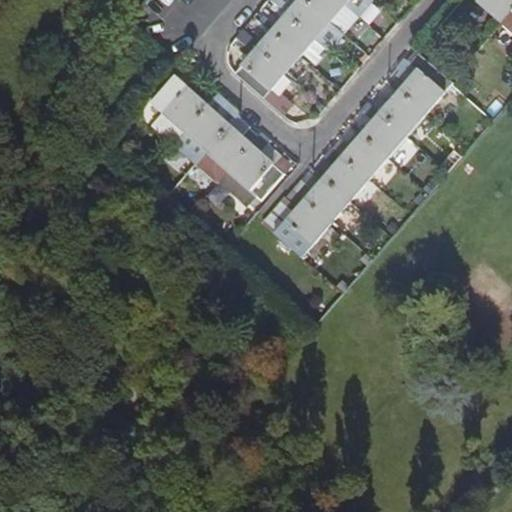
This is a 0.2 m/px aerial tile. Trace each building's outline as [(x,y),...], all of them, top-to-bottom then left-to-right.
[(301,0),(292,10),(281,0),(270,0),(276,5),(272,9),(285,20),(273,34),(263,45),(246,31),(238,39),(255,55),(237,76),(265,100),(288,75),(302,59),(303,58),(317,69),(329,55),(316,43),(317,42),(333,23),(347,6),(352,0),(301,0)] [(511,0),(481,0),(479,2),(505,25),(511,31),(511,0)] [(300,209),(294,214),(278,234),(304,257),(332,226),(352,203),(370,183),(390,159),(409,138),(428,116),(455,85),(419,54),(411,63),(407,59),(399,70),(403,73),(398,78),(407,86),(401,92),(390,105),(382,98),(375,106),(370,102),(361,113),(366,117),(374,124),(363,137),(353,148),(345,141),(336,151),(331,147),(330,146),(321,155),(323,156),(335,168),(324,181),(316,190),(303,179),(287,198),(300,209)] [(185,134),(217,98),(203,86),(195,95),(175,77),(152,104),(163,114),(153,127),(175,146),(185,134)] [(209,154),(227,171),(230,174),(222,184),(249,209),(257,199),(263,203),(287,175),(283,172),(263,154),(269,146),(270,145),(260,136),(253,130),(245,138),(219,115),(227,107),(219,100),(217,98),(185,134),(209,154)] [(245,138),(253,130),(227,107),(219,115),(245,138)] [(263,154),(283,172),(289,164),(269,146),(263,154)] [(219,179),(227,171),(209,154),(201,163),(219,179)] [(282,204),(294,214),(300,209),(287,198),(282,204)]
